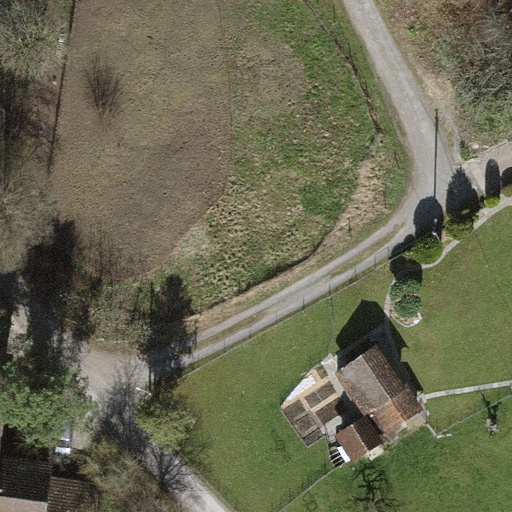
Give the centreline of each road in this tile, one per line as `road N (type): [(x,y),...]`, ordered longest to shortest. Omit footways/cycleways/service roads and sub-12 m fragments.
road 1 (residential): [(359,0),(427,144),(429,185),(368,252),(290,298),(170,357),(105,374)]
road 2 (residential): [(228,511),(105,374)]
road 3 (residential): [(105,374),(0,254)]
